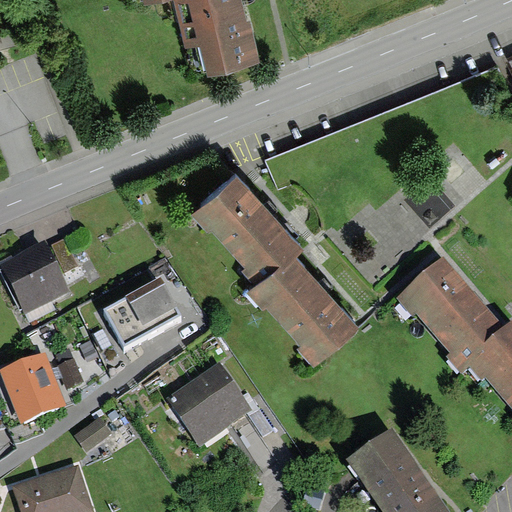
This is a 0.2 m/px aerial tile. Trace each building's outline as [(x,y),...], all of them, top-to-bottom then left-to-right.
[(174,0),(191,70),(253,56),(239,0),(174,0)] [(298,247),(233,176),(193,211),(256,280),(245,290),(309,361),(350,324),(288,256),(298,247)] [(1,271),(20,313),(62,294),(43,253),(1,271)] [(498,341),(441,270),(398,304),(460,380),(469,373),(511,427),(511,333),(510,332),(498,341)] [(105,319),(122,351),(175,323),(159,292),(105,319)] [(47,358),(0,376),(0,378),(18,426),(64,409),(58,394),(77,387),(69,367),(53,374),(47,358)] [(195,446),(243,415),(216,374),(168,405),(195,446)] [(76,438),(86,452),(106,438),(96,424),(76,438)] [(433,511),(389,444),(347,471),(372,511),(433,511)] [(88,511),(74,471),(15,492),(21,511),(88,511)]
